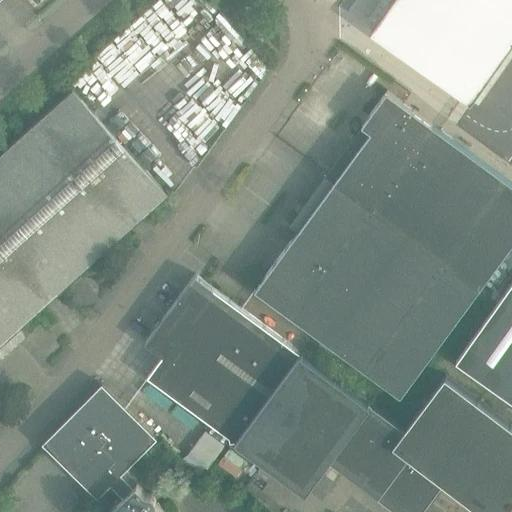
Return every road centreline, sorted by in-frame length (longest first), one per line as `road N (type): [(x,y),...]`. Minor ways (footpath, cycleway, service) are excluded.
road 1 (unclassified): [(0,457),(76,370),(328,20),(301,0)]
road 2 (unclassified): [(0,82),(93,0)]
